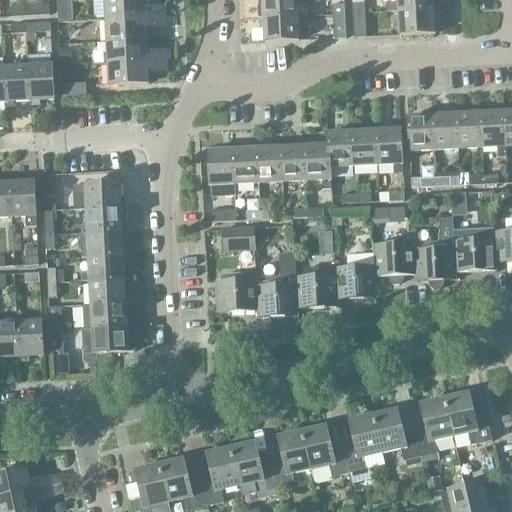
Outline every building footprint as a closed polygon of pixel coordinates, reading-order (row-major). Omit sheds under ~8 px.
[(105,0),(106,22),(173,19),(173,18),(166,18),(165,8),(156,9),(155,0),(105,0)] [(261,0),(262,7),(259,8),(260,19),(263,21),(265,21),(299,19),(298,6),(321,5),(320,0),(261,0)] [(388,12),(400,12),(400,14),(435,12),(435,10),(438,10),(437,2),(440,1),(439,0),(399,0),(400,4),(387,5),(388,12)] [(71,1),(58,2),(59,23),(72,22),(71,1)] [(364,5),(353,5),(354,16),(365,16),(364,5)] [(334,6),(334,17),(345,17),(345,6),(334,6)] [(26,8),(26,17),(50,16),(50,7),(26,8)] [(11,18),(26,17),(26,8),(11,8),(11,18)] [(435,12),(400,14),(402,38),(436,36),(436,33),(439,33),(438,25),(435,25),(435,12)] [(365,16),(354,16),(355,39),(366,39),(365,16)] [(345,17),(334,17),(335,40),(346,40),(345,17)] [(106,22),(108,44),(146,42),(146,30),(174,28),(173,19),(106,22)] [(299,19),(265,21),(265,22),(263,23),(263,30),(265,30),(266,45),(300,43),(299,19)] [(26,25),(27,33),(51,32),(50,24),(26,25)] [(12,34),(27,33),(26,25),(12,26),(12,34)] [(108,44),(109,66),(168,63),(167,52),(147,53),(146,42),(108,44)] [(168,63),(109,66),(110,88),(149,86),(148,74),(168,73),(168,63)] [(53,68),(28,69),(30,104),(30,106),(32,105),(32,108),(40,108),(40,103),(54,102),(53,68)] [(28,69),(4,70),(6,105),(6,107),(8,107),(8,109),(17,109),(16,104),(30,104),(28,69)] [(62,87),(62,99),(86,98),(86,86),(62,87)] [(505,149),(504,115),(504,113),(501,113),(501,111),(493,111),(491,109),(481,109),(479,112),(480,114),(482,150),(497,149),(498,159),(506,159),(505,149)] [(457,151),(482,150),(480,114),(478,114),(478,112),(469,112),(469,116),(456,116),(457,151)] [(457,151),(456,116),(456,115),(454,115),(454,113),(445,113),(445,117),(431,117),(433,152),(457,151)] [(409,153),(433,152),(431,117),(431,116),(429,116),(429,114),(421,114),(421,118),(409,118),(409,117),(407,117),(409,153)] [(389,132),(377,133),(380,166),(393,165),(394,176),(403,175),(402,165),(399,130),(398,130),(398,128),(389,129),(389,132)] [(364,133),(353,134),(356,168),(380,166),(377,133),(377,131),(375,132),(375,129),(364,130),(364,133)] [(329,134),(327,134),(328,147),(330,171),(331,171),(356,168),(353,134),(353,132),(350,133),(350,130),(340,131),(340,134),(329,135),(329,134)] [(259,145),(257,149),(257,151),(258,151),(258,152),(260,186),(284,184),(282,151),(282,149),(279,149),(279,148),(270,148),(267,145),(259,145)] [(318,149),(306,150),(308,182),(322,181),(323,191),(333,191),(332,181),(331,171),(330,171),(328,147),(325,148),(325,145),(318,146),(318,149)] [(257,146),(233,148),(233,152),(234,154),(236,187),(260,186),(258,152),(258,151),(257,151),(257,149),(257,146)] [(294,150),(282,151),(284,184),(308,182),(306,150),(306,148),(303,148),(302,146),(294,147),(294,150)] [(209,153),(208,154),(210,189),(226,188),(227,198),(236,197),(235,188),(236,187),(234,154),(233,152),(231,152),(231,150),(223,151),(223,154),(210,155),(209,153)] [(54,177),(42,177),(44,212),(56,211),(54,177)] [(483,178),(483,186),(499,185),(498,177),(483,178)] [(470,187),(483,186),(483,178),(469,178),(470,187)] [(450,179),(434,180),(434,188),(451,188),(450,179)] [(422,189),(434,188),(434,180),(421,180),(422,189)] [(1,187),(0,187),(0,219),(13,219),(12,187),(12,186),(12,185),(10,185),(10,182),(1,183),(1,187)] [(12,186),(12,187),(13,219),(26,219),(26,228),(38,228),(36,184),(34,184),(34,182),(26,182),(26,186),(12,186)] [(88,187),(74,188),(75,212),(89,211),(123,210),(123,208),(126,208),(125,200),(121,201),(121,185),(88,187)] [(389,194),(390,203),(405,203),(405,194),(389,194)] [(342,205),(359,204),(358,196),(342,197),(342,205)] [(371,196),(358,196),(359,204),(372,204),(371,196)] [(123,210),(89,211),(90,234),(90,235),(123,234),(124,234),(124,232),(127,232),(126,225),(126,224),(130,222),(129,211),(126,209),(123,210)] [(310,211),(311,219),(324,218),(324,210),(310,211)] [(389,210),(373,211),(373,225),(389,224),(389,210)] [(311,219),(310,211),(294,211),(294,219),(311,219)] [(211,213),(212,224),(236,223),(235,212),(211,213)] [(262,213),(263,221),(276,221),(276,212),(262,213)] [(247,222),(263,221),(262,213),(247,213),(247,222)] [(416,251),(413,251),(414,277),(415,285),(428,284),(430,288),(433,292),(439,292),(442,288),(443,283),(456,282),(456,275),(455,249),(453,249),(453,242),(454,242),(454,232),(453,219),(440,220),(442,243),(416,244),(416,251)] [(494,233),(493,233),(493,240),(495,240),(496,266),(511,264),(511,220),(506,221),(506,232),(494,233)] [(53,221),(45,221),(46,237),(54,237),(53,221)] [(223,231),(224,253),(256,251),(255,230),(223,231)] [(454,242),(453,242),(453,249),(455,249),(456,275),(496,273),(496,266),(495,240),(493,240),(493,233),(494,233),(494,231),(454,232),(454,242)] [(84,235),(80,239),(81,247),(85,251),(91,251),(91,260),(124,258),(125,258),(125,256),(128,256),(127,248),(123,249),(123,234),(90,235),(90,234),(84,235)] [(54,237),(46,237),(46,251),(54,250),(54,237)] [(416,244),(374,247),(375,255),(375,267),(376,267),(376,279),(388,279),(389,284),(393,287),(398,287),(402,283),(403,278),(414,277),(413,251),(416,251),(416,244)] [(348,269),(335,270),(335,277),(337,277),(338,302),(377,300),(376,279),(376,267),(375,267),(375,255),(347,257),(348,269)] [(257,288),(255,288),(257,313),(257,320),(299,318),(299,311),(297,279),(295,256),(284,256),(281,260),(282,278),(256,279),(256,281),(257,288)] [(24,258),(25,267),(39,266),(39,258),(24,258)] [(92,274),(81,274),(82,283),(92,283),(92,284),(127,282),(126,280),(129,280),(128,272),(124,272),(124,258),(91,260),(92,274)] [(303,278),(297,279),(299,311),(338,309),(338,302),(337,277),(335,277),(322,278),(321,273),(317,269),(306,269),(303,274),(303,278)] [(56,270),(47,270),(48,286),(57,285),(56,270)] [(221,283),(216,283),(217,315),(257,313),(255,288),(257,288),(256,281),(256,279),(256,274),(224,276),(221,279),(221,283)] [(40,275),(25,276),(25,284),(40,284),(40,275)] [(127,282),(92,284),(93,308),(126,306),(128,306),(128,305),(130,305),(130,294),(133,294),(132,283),(129,283),(129,282),(127,282)] [(57,285),(48,286),(49,298),(58,298),(57,285)] [(93,308),(83,308),(84,333),(95,332),(127,330),(129,330),(129,328),(131,328),(130,319),(127,319),(126,306),(93,308)] [(51,309),(52,334),(64,334),(62,308),(51,309)] [(42,323),(18,324),(19,358),(19,360),(21,360),(21,362),(29,361),(29,357),(42,357),(42,359),(43,358),(42,323)] [(18,324),(0,324),(0,362),(5,363),(5,358),(19,358),(18,324)] [(84,333),(82,333),(84,357),(96,356),(130,354),(134,354),(133,329),(129,330),(127,330),(95,332),(84,333)] [(52,334),(53,356),(65,356),(64,334),(52,334)] [(70,376),(69,356),(65,356),(53,356),(53,357),(54,377),(70,376)] [(469,395),(444,401),(453,439),(471,435),(474,446),(492,442),(486,418),(475,421),(469,395)] [(426,432),(415,435),(420,459),(438,455),(435,443),(453,439),(444,401),(420,407),(426,432)] [(397,412),(373,418),(382,455),(400,451),(403,463),(420,459),(415,435),(403,438),(397,412)] [(355,449),(344,452),(349,476),(366,472),(364,460),(382,455),(373,418),(349,423),(355,449)] [(326,428),(301,434),(311,472),(329,468),(332,480),(349,476),(344,452),(332,454),(326,428)] [(283,466),(272,468),(278,492),(279,491),(295,488),(292,477),(311,472),(301,434),(277,440),(283,466)] [(255,444),(230,450),(239,489),(240,489),(242,498),(256,494),(258,502),(280,497),(279,491),(278,492),(272,468),(261,471),(255,444)] [(211,482),(200,485),(207,508),(224,504),(221,493),(239,489),(230,450),(205,456),(211,482)] [(183,461),(159,467),(168,506),(183,502),(185,511),(191,511),(207,508),(200,485),(189,487),(183,461)] [(142,499),(130,502),(131,511),(169,511),(168,506),(159,467),(135,473),(142,499)] [(26,471),(0,477),(0,499),(51,488),(48,478),(36,481),(33,469),(26,471)] [(485,499),(482,485),(440,495),(444,511),(473,511),(487,509),(487,507),(489,506),(487,498),(485,499)] [(51,488),(0,499),(0,511),(43,511),(40,501),(53,498),(53,497),(51,488)]
